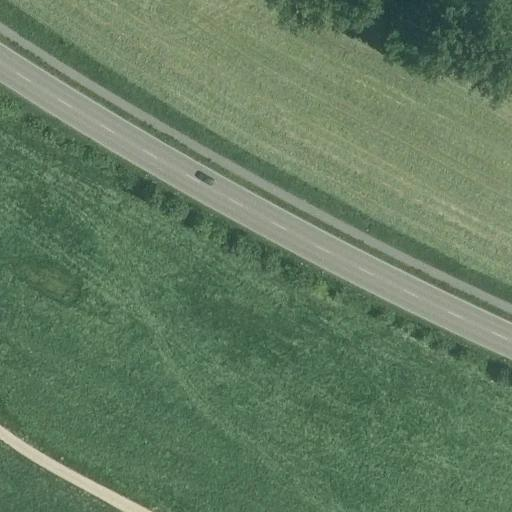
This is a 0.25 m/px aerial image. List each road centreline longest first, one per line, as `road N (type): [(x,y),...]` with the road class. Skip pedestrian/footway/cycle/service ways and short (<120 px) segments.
road 1 (primary): [(511,340),(221,194),(0,59)]
road 2 (track): [(145,511),(58,470),(0,428)]
